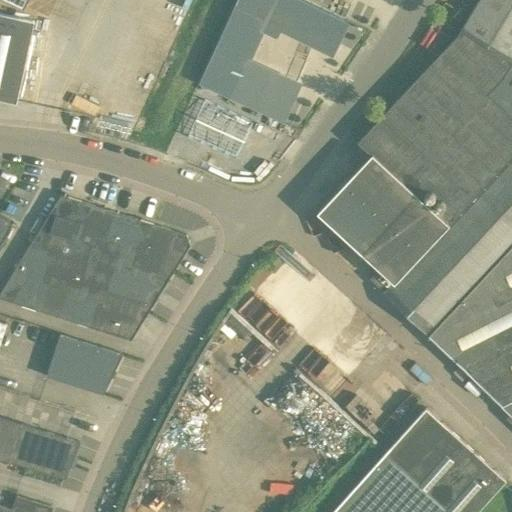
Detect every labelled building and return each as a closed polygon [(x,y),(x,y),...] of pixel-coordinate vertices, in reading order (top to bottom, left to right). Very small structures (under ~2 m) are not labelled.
[(297,0),(240,0),(335,44),(345,22),(297,0)] [(384,292),(429,336),(511,247),(511,0),(479,0),(458,34),(358,141),(373,152),(318,211),(379,268),(370,278),(384,292)] [(234,7),(214,52),(236,61),(256,17),(234,7)] [(0,98),(16,102),(34,21),(0,13),(0,98)] [(210,59),(200,81),(280,118),(290,96),(210,59)] [(260,120),(213,100),(196,136),(244,156),(260,120)] [(189,244),(190,244),(186,234),(185,234),(60,194),(0,292),(0,297),(131,339),(189,244)] [(0,458),(64,478),(80,441),(0,417),(0,244),(11,224),(0,217),(0,458)] [(511,247),(429,336),(511,415),(511,247)] [(47,377),(105,396),(124,355),(60,335),(47,377)] [(476,511),(505,480),(426,408),(332,511),(476,511)] [(0,511),(49,511),(52,506),(16,495),(12,509),(0,505),(0,511)]
